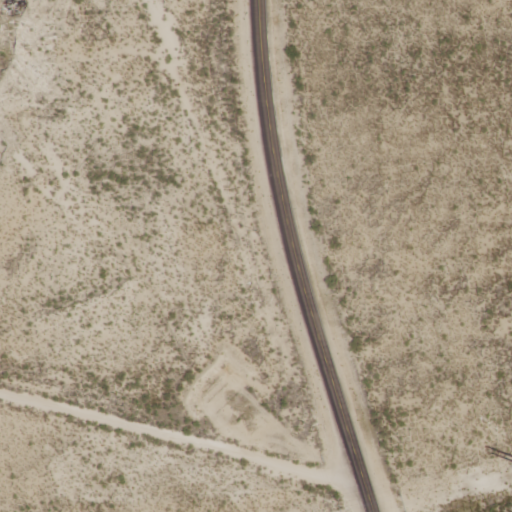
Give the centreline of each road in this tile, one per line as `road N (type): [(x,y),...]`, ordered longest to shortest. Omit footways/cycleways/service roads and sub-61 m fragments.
road 1 (tertiary): [(376,511),(294,237),(276,150),(263,0)]
road 2 (track): [(284,463),(149,48)]
road 3 (track): [(361,464),(156,448),(0,406)]
